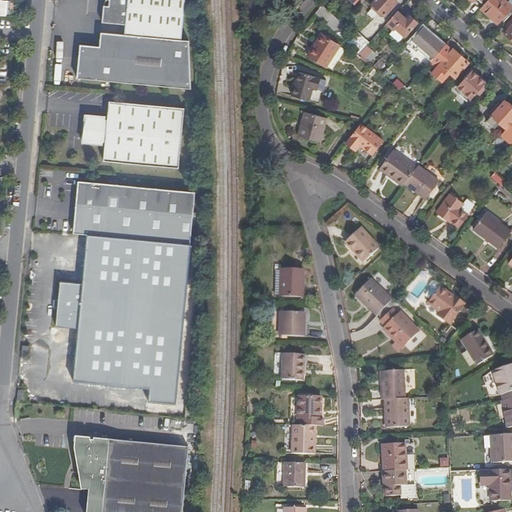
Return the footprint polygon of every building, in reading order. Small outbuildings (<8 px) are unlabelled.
[(126,24),(126,33),(182,38),(185,0),(110,0),(110,5),(107,5),(104,5),(103,22),(126,24)] [(374,0),(370,5),(383,17),(396,2),(393,0),(374,0)] [(488,0),(484,6),(481,9),(492,18),(491,20),(496,25),(498,23),(499,24),(511,8),(502,0),(488,0)] [(396,12),(385,24),(392,31),(394,29),(404,37),(416,23),(409,17),(406,21),(396,12)] [(340,29),(336,34),(358,55),(366,46),(368,43),(357,34),(356,35),(352,40),(350,38),(340,29)] [(81,55),(80,54),(78,77),(192,88),(190,39),(182,38),(126,33),(102,30),(100,46),(91,45),(91,47),(81,55)] [(420,30),(408,44),(430,63),(435,58),(442,50),(420,30)] [(345,51),(338,47),(338,46),(321,35),(306,57),(324,68),(325,67),(332,71),(345,51)] [(91,47),(91,45),(81,44),(80,54),(81,55),(91,47)] [(447,45),(442,50),(435,58),(436,58),(431,64),(435,68),(432,72),(439,78),(446,70),(449,72),(455,77),(468,63),(453,49),(452,50),(447,45)] [(371,51),(366,46),(358,55),(363,60),(371,51)] [(376,55),(371,51),(363,60),(368,64),(376,55)] [(446,70),(439,78),(442,81),(449,72),(446,70)] [(470,100),(476,94),(479,90),(485,84),(471,71),(457,87),(462,93),(470,100)] [(309,100),(311,91),(317,93),(321,78),(300,72),(293,96),(309,100)] [(403,96),(406,99),(411,93),(408,90),(403,96)] [(470,100),(462,93),(460,95),(468,102),(470,100)] [(511,146),(511,109),(504,101),(485,121),(491,127),(497,122),(505,129),(499,135),(511,146)] [(104,147),(103,163),(177,170),(182,110),(107,103),(106,119),(83,118),(85,132),(81,145),(104,147)] [(298,137),(320,143),(326,118),(305,112),(298,137)] [(361,125),(346,145),(355,152),(359,148),(372,157),(383,142),(361,125)] [(381,168),(404,185),(405,184),(417,167),(394,150),(381,168)] [(417,167),(405,184),(426,200),(439,182),(419,166),(417,167)] [(76,184),(71,236),(85,236),(189,246),(193,196),(76,184)] [(450,221),(458,227),(474,206),(467,199),(463,204),(450,195),(437,212),(450,222),(450,221)] [(499,249),(511,232),(487,213),(474,230),(499,249)] [(345,242),(363,263),(380,249),(361,228),(345,242)] [(175,406),(189,246),(85,236),(80,285),(58,282),(54,327),(76,330),(72,378),(148,385),(146,404),(175,406)] [(280,270),(280,298),(303,298),(303,270),(280,270)] [(355,295),(377,317),(393,301),(370,279),(355,295)] [(440,316),(452,325),(467,305),(456,297),(455,299),(441,289),(442,287),(436,281),(435,282),(433,282),(431,285),(432,289),(428,293),(434,298),(430,303),(442,313),(440,316)] [(396,344),(392,347),(398,353),(420,333),(402,313),(399,316),(394,311),(381,323),(385,328),(383,330),(396,344)] [(305,313),(281,313),(280,338),(305,338),(305,313)] [(462,341),(479,366),(495,355),(478,330),(462,341)] [(304,355),(282,354),(281,381),(303,382),(304,355)] [(502,397),(511,393),(511,366),(493,373),(502,397)] [(380,372),(381,401),(384,400),(404,399),(403,370),(380,372)] [(299,419),(299,426),(314,427),(321,427),(321,420),(319,420),(319,398),(297,397),(296,419),(299,419)] [(404,399),(384,400),(386,429),(408,428),(407,399),(404,399)] [(511,401),(502,403),(508,430),(511,428),(511,401)] [(314,456),(314,427),(299,426),(291,426),(290,456),(314,456)] [(511,435),(491,437),(492,449),(493,465),(511,463),(511,435)] [(92,475),(88,511),(183,511),(190,447),(86,437),(81,439),(77,442),(75,446),(79,462),(84,463),(83,474),(92,475)] [(384,472),(406,471),(405,446),(383,447),(384,472)] [(305,464),(285,464),(284,488),(304,489),(305,464)] [(406,487),(406,471),(384,472),(382,472),(383,487),(384,487),(385,497),(400,497),(400,487),(406,487)] [(511,502),(511,492),(511,471),(483,472),(484,487),(491,486),(492,502),(511,502)]
